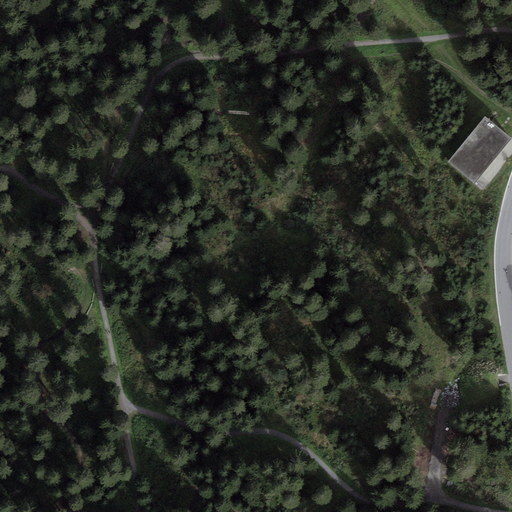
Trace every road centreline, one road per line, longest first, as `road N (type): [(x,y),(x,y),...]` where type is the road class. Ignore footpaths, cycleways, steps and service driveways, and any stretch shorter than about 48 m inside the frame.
road 1 (track): [(96,222),(94,260),(121,401)]
road 2 (track): [(339,479),(377,502),(443,500),(502,511)]
road 3 (track): [(511,29),(359,43)]
road 4 (residential): [(511,342),(504,287),(511,204)]
road 5 (track): [(220,427),(281,432),(339,479)]
road 6 (track): [(359,43),(224,54)]
